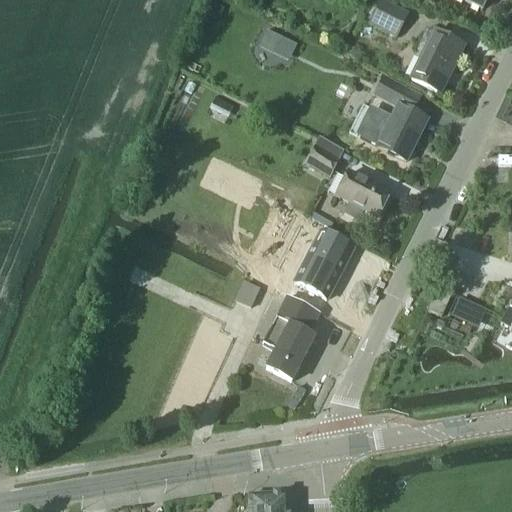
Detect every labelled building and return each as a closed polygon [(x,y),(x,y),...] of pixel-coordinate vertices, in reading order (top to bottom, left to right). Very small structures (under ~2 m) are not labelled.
[(456,0),(482,13),(488,0),(456,0)] [(380,1),(367,26),(395,40),(407,14),(380,1)] [(224,8),(209,2),(204,15),(219,21),(224,8)] [(440,96),(464,48),(432,33),(407,80),(440,96)] [(374,111),(359,140),(375,149),(406,164),(427,122),(411,114),(419,98),(392,84),(382,79),(372,98),(375,100),(376,100),(371,110),(374,111)] [(314,149),(304,168),(306,169),(324,178),(329,181),(339,161),(324,154),(314,149)] [(347,175),(336,197),(348,203),(343,214),(358,222),(364,212),(377,219),(390,196),(347,175)] [(296,283),(329,300),(355,248),(322,232),(296,283)] [(442,317),(451,296),(438,290),(428,312),(442,317)] [(286,300),(262,347),(275,353),(265,371),(291,384),(302,364),(304,365),(304,364),(302,363),(306,355),(314,341),(314,340),(308,337),(316,321),(285,305),(287,301),(286,300)] [(459,302),(453,317),(468,323),(474,308),(459,302)] [(511,332),(511,306),(501,326),(511,332)] [(248,511),(288,511),(288,500),(283,496),(248,498),(248,511)]
